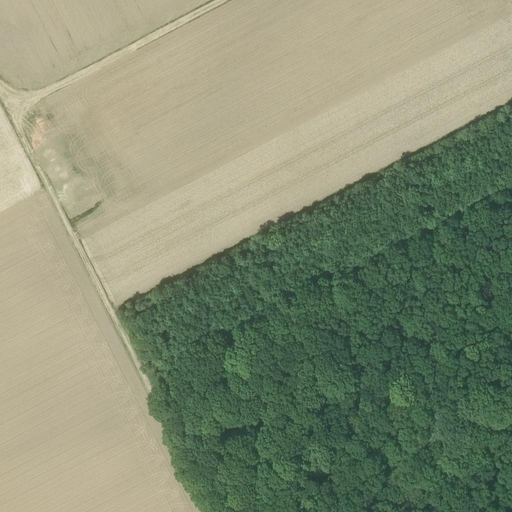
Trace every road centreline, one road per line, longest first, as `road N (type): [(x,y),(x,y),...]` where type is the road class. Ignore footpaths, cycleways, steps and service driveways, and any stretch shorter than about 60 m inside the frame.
road 1 (track): [(276,511),(511,388)]
road 2 (track): [(220,0),(30,99),(0,78)]
